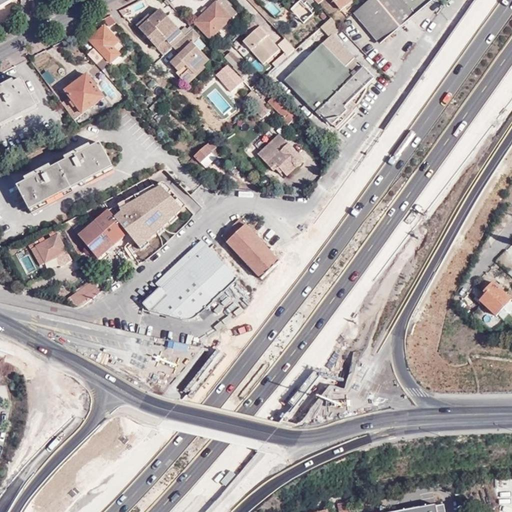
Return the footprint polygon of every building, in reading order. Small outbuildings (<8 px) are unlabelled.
[(333,0),(341,9),(352,0),(333,0)] [(385,41),(411,19),(396,2),(394,0),(370,0),(359,9),(385,41)] [(397,0),(396,2),(411,19),(416,15),(407,5),(402,0),(397,0)] [(433,0),(412,0),(407,5),(416,15),(433,0)] [(411,19),(413,22),(437,1),(436,0),(433,0),(416,15),(411,19)] [(294,13),(297,16),(304,24),(305,22),(314,14),(311,11),(304,3),(302,1),(291,10),(294,13)] [(307,1),(304,3),(311,11),(313,9),(307,1)] [(232,19),(217,2),(195,22),(211,39),(232,19)] [(167,39),(173,46),(174,46),(179,42),(187,35),(163,9),(152,17),(150,15),(138,26),(158,47),(167,39)] [(380,45),(385,41),(359,9),(354,14),(380,45)] [(110,15),(103,19),(111,27),(117,23),(110,15)] [(294,50),(264,77),(291,106),(301,98),(284,80),(333,35),(356,59),(363,51),(332,18),(294,50)] [(120,42),(106,27),(90,40),(111,64),(120,56),(113,48),(120,42)] [(201,36),(194,28),(187,35),(179,42),(186,50),(182,54),(172,63),(179,71),(187,64),(191,68),(196,73),(205,64),(210,59),(195,42),(201,36)] [(279,50),(259,28),(243,42),(263,65),(279,50)] [(346,67),(356,59),(333,35),(284,80),(301,98),(316,113),(355,77),(352,74),(346,67)] [(158,47),(164,54),(173,46),(167,39),(158,47)] [(179,42),(174,46),(182,54),(186,50),(179,42)] [(94,49),(88,54),(97,64),(103,59),(94,49)] [(241,65),(232,56),(229,53),(224,58),(237,71),(242,66),(241,65)] [(234,54),(232,56),(241,65),(243,63),(234,54)] [(103,59),(97,64),(103,71),(109,65),(103,59)] [(361,65),(356,59),(346,67),(352,74),(361,65)] [(187,64),(179,71),(177,73),(182,77),(191,68),(187,64)] [(207,67),(205,64),(196,73),(198,76),(207,67)] [(245,81),(229,65),(199,90),(205,96),(202,98),(208,105),(227,89),(231,92),(245,81)] [(355,77),(316,113),(333,131),(347,116),(360,101),(367,90),(365,87),(374,79),(364,68),(355,77)] [(68,100),(63,103),(75,120),(105,99),(88,76),(66,91),(77,106),(75,107),(68,100)] [(0,91),(0,123),(36,105),(23,80),(8,87),(7,85),(0,88),(1,91),(0,91)] [(260,99),(255,93),(247,101),(253,107),(255,104),(260,99)] [(293,112),(275,94),(268,101),(284,118),(281,121),(287,126),(293,120),(289,115),(293,112)] [(255,104),(253,107),(263,118),(271,110),(260,99),(255,104)] [(36,105),(0,123),(0,124),(1,127),(38,108),(36,105)] [(275,146),(283,139),(280,134),(258,154),(262,159),(269,152),(275,146)] [(304,161),(283,139),(275,146),(269,152),(262,159),(271,168),(275,169),(280,174),(283,171),(286,175),(294,168),(295,169),(304,161)] [(59,165),(72,189),(114,167),(101,143),(92,148),(67,161),(59,165)] [(212,154),(217,159),(221,154),(211,143),(195,157),(201,164),(212,154)] [(65,158),(67,161),(92,148),(90,145),(65,158)] [(217,159),(212,154),(201,164),(206,170),(217,159)] [(53,168),(28,181),(18,186),(31,210),(72,189),(59,165),(53,168)] [(26,178),(28,181),(53,168),(51,166),(26,178)] [(72,189),(74,193),(116,172),(114,167),(72,189)] [(120,210),(113,215),(118,221),(141,250),(186,207),(164,182),(153,185),(117,203),(120,210)] [(72,189),(31,210),(33,215),(74,193),(72,189)] [(113,215),(109,210),(96,221),(91,215),(74,230),(98,259),(128,235),(117,222),(118,221),(113,215)] [(246,262),(262,280),(280,262),(239,219),(221,236),(246,262)] [(41,244),(36,247),(32,249),(41,266),(67,251),(58,235),(57,235),(52,238),(41,244)] [(156,283),(158,285),(161,288),(144,303),(150,311),(186,321),(190,321),(198,316),(237,279),(221,261),(203,242),(202,241),(156,283)] [(84,305),(100,292),(94,281),(67,300),(76,305),(84,305)] [(511,299),(493,282),(484,292),(486,295),(480,301),(495,315),(511,299)] [(498,329),(507,338),(511,334),(511,331),(504,323),(498,329)] [(349,511),(349,507),(348,503),(337,505),(338,511),(349,511)]
